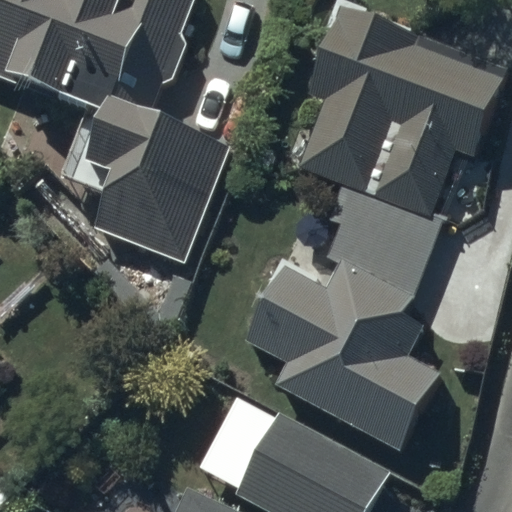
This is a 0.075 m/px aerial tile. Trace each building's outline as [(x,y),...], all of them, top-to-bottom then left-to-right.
[(111,215),(100,242),(190,279),(237,164),(154,130),(166,99),(178,97),(191,63),(186,50),(202,7),(199,0),(0,0),(0,93),(15,99),(13,105),(89,135),(64,196),(111,215)] [(425,53),(344,20),(308,108),(328,116),(303,178),(370,205),(397,139),(408,144),(383,207),(434,227),(460,162),(479,169),(509,95),(421,60),(425,53)] [(291,377),(280,399),(406,466),(446,391),(413,373),(430,341),(410,330),(419,314),(414,311),(446,240),(346,201),(333,234),(344,238),(331,272),(344,277),(334,305),(289,281),(250,356),(291,377)] [(376,511),(394,477),(281,421),(240,502),(261,511),(376,511)] [(212,511),(192,502),(187,511),(212,511)]
